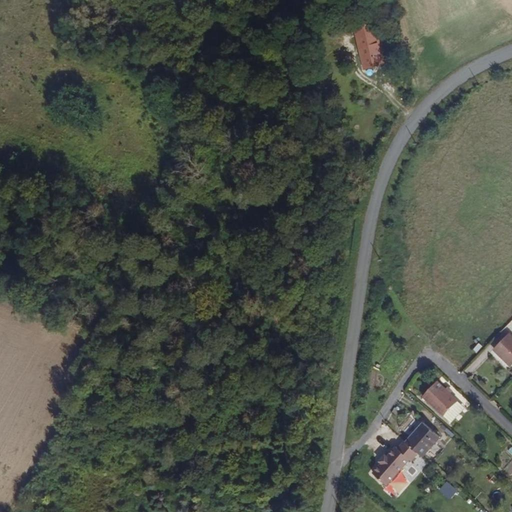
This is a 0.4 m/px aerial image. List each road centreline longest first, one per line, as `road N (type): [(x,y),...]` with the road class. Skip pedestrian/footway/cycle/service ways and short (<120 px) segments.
road 1 (unclassified): [(334,460),(386,170),(429,104),(478,66),(511,52)]
road 2 (unclassified): [(511,429),(437,358),(424,358),(354,450),(334,460)]
